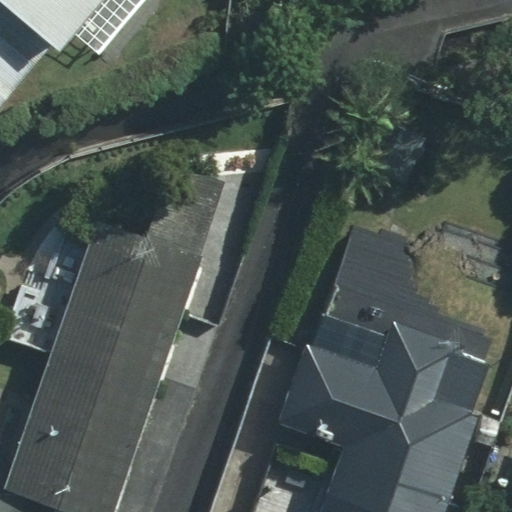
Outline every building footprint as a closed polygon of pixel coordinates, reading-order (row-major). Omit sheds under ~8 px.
[(0,0),(0,81),(53,18),(73,35),(102,0),(0,0)] [(452,81),(382,58),(351,151),(421,174),(452,81)] [(119,511),(213,248),(114,214),(21,478),(118,511),(119,511)] [(497,344),(407,312),(390,360),(319,335),(291,413),(362,438),(336,511),(452,511),(490,406),(476,402),(497,344)] [(28,511),(30,489),(0,487),(0,511),(28,511)]
